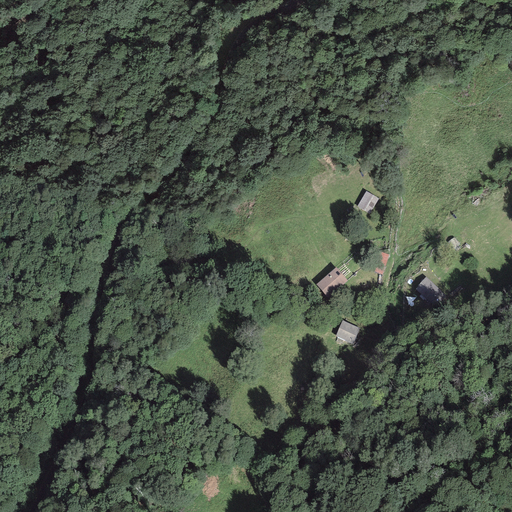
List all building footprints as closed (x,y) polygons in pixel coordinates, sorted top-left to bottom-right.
[(373,216),(382,198),(364,189),(355,207),(373,216)] [(393,255),(377,251),(371,273),(387,277),(393,255)] [(340,287),(332,275),(313,289),(321,300),(340,287)] [(449,293),(430,284),(423,298),(442,307),(449,293)] [(86,294),(72,286),(63,302),(76,310),(86,294)] [(357,328),(339,322),(334,340),(351,346),(357,328)]
